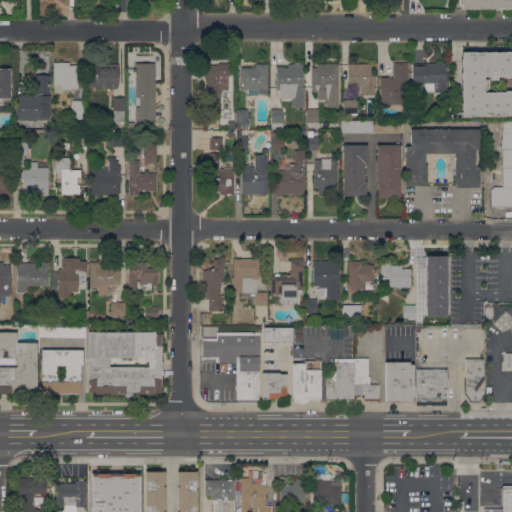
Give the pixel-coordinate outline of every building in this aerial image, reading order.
[(511,0),(511,9),(462,9),(462,3),(461,3),(461,0),(511,0)] [(511,121),(503,121),(503,116),(462,116),(462,110),(461,110),(461,103),(462,103),(462,97),(461,97),(461,90),(461,79),(461,72),(461,68),(462,68),(462,66),(461,66),(461,59),(461,55),(462,55),(462,51),(472,52),(472,50),(477,50),(478,51),(484,51),(484,50),(490,50),(490,51),(494,51),(494,50),(501,50),(501,51),(505,51),(505,50),(511,50),(511,121)] [(54,60),(70,60),(70,65),(78,65),(78,88),(72,88),(72,89),(62,89),(62,85),(54,85),(54,60)] [(209,88),(207,88),(207,79),(205,79),(205,62),(231,62),(231,82),(229,82),(229,89),(220,89),(220,118),(209,118),(209,88)] [(0,64),(3,64),(3,63),(12,64),(12,89),(4,89),(4,94),(0,94),(0,64)] [(155,121),(136,121),(136,107),(140,107),(140,97),(136,97),(136,63),(155,63),(155,121)] [(339,87),(328,87),(328,90),(318,90),(318,91),(311,91),(311,67),(318,67),(318,63),(338,63),(339,87)] [(348,63),(371,64),(371,75),(376,75),(375,93),(361,93),(361,86),(358,86),(358,89),(348,89),(348,63)] [(408,63),(408,76),(406,76),(406,108),(391,108),(391,105),(380,105),(380,76),(390,76),(390,77),(394,77),(394,76),(393,76),(393,63),(408,63)] [(445,63),(445,90),(424,90),(424,83),(412,83),(413,63),(445,63)] [(90,87),(91,64),(118,64),(118,83),(117,83),(117,88),(97,87),(90,87)] [(241,68),(253,67),(253,65),(256,65),(256,64),(268,64),(268,88),(267,88),(267,94),(247,94),(247,89),(241,89),(241,75),(241,68)] [(277,67),(278,67),(278,66),(282,66),(282,67),(288,67),(288,64),(303,64),(303,85),(304,85),(304,107),(292,108),(292,98),(280,98),(279,90),(277,90),(277,67)] [(16,120),(16,96),(35,96),(35,75),(51,75),(51,84),(50,117),(49,117),(49,120),(16,120)] [(125,121),(114,121),(113,97),(125,97),(125,121)] [(84,119),(71,119),(72,100),(84,100),(84,119)] [(357,100),(357,115),(343,115),(343,100),(357,100)] [(248,109),(248,122),(241,122),(241,128),(236,128),(236,109),(248,109)] [(282,129),(271,129),(272,109),(283,109),(282,129)] [(326,109),(325,122),(319,122),(319,127),(306,127),(306,109),(326,109)] [(221,116),(222,116),(222,114),(229,114),(229,116),(235,115),(235,122),(233,122),(234,128),(221,128),(221,116)] [(341,132),(341,121),(371,121),(371,132),(341,132)] [(371,121),(402,121),(402,132),(371,132),(371,121)] [(511,207),(490,207),(490,191),(493,187),(502,187),(503,121),(511,121),(511,207)] [(479,129),(479,150),(477,150),(476,167),(479,167),(479,187),(455,187),(455,153),(425,153),(425,165),(427,165),(427,184),(405,184),(405,146),(410,146),(410,129),(479,129)] [(88,130),(88,141),(76,141),(76,130),(88,130)] [(236,149),(236,130),(241,130),(241,136),(247,136),(247,149),(236,149)] [(307,137),(307,131),(313,131),(313,137),(318,137),(318,149),(306,149),(306,137),(307,137)] [(125,132),(125,146),(108,146),(108,132),(125,132)] [(271,134),(284,134),(284,150),(272,150),(271,134)] [(223,149),(209,149),(209,137),(223,137),(223,149)] [(26,142),(26,155),(15,155),(15,142),(26,142)] [(157,163),(144,163),(144,156),(143,156),(143,143),(156,143),(157,163)] [(343,144),(367,144),(367,163),(364,163),(364,177),(366,177),(366,195),(343,195),(343,144)] [(400,195),(400,197),(378,197),(377,182),(376,144),(400,144),(400,195)] [(241,165),(248,165),(248,167),(255,167),(255,155),(263,155),(263,149),(268,149),(269,193),(266,193),(266,195),(261,195),(261,194),(241,194),(241,165)] [(304,193),(272,193),(272,183),(278,183),(278,170),(289,170),(289,162),(293,162),(293,149),(304,149),(304,169),(304,193)] [(0,194),(0,151),(11,151),(12,194),(0,194)] [(219,169),(224,169),(224,167),(233,167),(233,194),(219,194),(219,192),(209,192),(209,152),(219,153),(219,169)] [(61,198),(61,179),(55,180),(55,157),(71,157),(71,169),(81,169),(81,177),(79,177),(79,184),(80,184),(80,198),(61,198)] [(91,165),(100,165),(100,167),(108,167),(108,160),(109,160),(109,157),(115,157),(115,160),(118,160),(118,165),(120,165),(120,192),(114,192),(114,194),(91,195),(91,165)] [(314,160),(321,160),(320,158),(331,158),(331,160),(337,160),(337,169),(336,169),(337,187),(334,187),(334,193),(318,193),(318,188),(314,188),(314,160)] [(128,160),(140,160),(140,173),(157,173),(157,187),(158,187),(158,190),(157,190),(157,191),(140,191),(140,195),(129,195),(128,160)] [(28,169),(28,162),(47,162),(47,167),(48,167),(48,194),(23,194),(23,176),(20,176),(20,171),(23,171),(23,169),(28,169)] [(69,291),(69,297),(59,297),(59,291),(58,291),(58,269),(61,269),(61,260),(68,260),(68,256),(79,256),(79,261),(81,261),(81,272),(78,272),(78,291),(69,291)] [(224,282),(221,282),(221,286),(219,286),(220,299),(223,299),(223,311),(209,311),(209,299),(206,299),(206,282),(203,282),(203,270),(214,269),(213,258),(224,258),(224,282)] [(259,258),(260,278),(258,278),(258,282),(257,282),(257,292),(267,292),(267,305),(255,305),(255,304),(251,304),(251,296),(255,296),(255,292),(233,292),(233,284),(231,284),(231,277),(233,277),(233,258),(259,258)] [(271,294),(271,286),(269,286),(269,275),(274,275),(274,274),(276,273),(278,273),(279,274),(288,274),(288,271),(290,271),(290,260),(291,260),(291,258),(302,258),(302,260),(303,260),(303,271),(304,271),(304,275),(303,275),(303,289),(299,289),(299,305),(282,305),(282,302),(272,303),(272,294),(271,294)] [(339,260),(339,285),(329,285),(329,287),(319,287),(319,285),(313,285),(313,261),(339,260)] [(0,261),(4,262),(4,265),(10,265),(10,291),(0,291),(0,261)] [(128,265),(136,265),(136,262),(147,261),(147,267),(157,267),(157,283),(152,283),(152,290),(128,290),(128,265)] [(349,261),(361,261),(362,265),(374,264),(374,282),(364,283),(364,289),(357,289),(357,293),(349,293),(349,261)] [(37,263),(37,262),(49,262),(49,267),(48,267),(48,285),(29,285),(29,292),(17,292),(17,263),(37,263)] [(90,262),(99,262),(99,266),(120,266),(120,284),(99,284),(99,287),(90,287),(90,262)] [(401,287),(401,288),(399,288),(399,287),(389,287),(389,278),(388,278),(388,274),(381,274),(381,262),(390,262),(390,264),(402,265),(402,268),(411,268),(411,287),(401,287)] [(423,265),(436,265),(438,265),(439,267),(446,267),(447,284),(424,284),(423,265)] [(317,299),(317,312),(306,312),(306,299),(317,299)] [(125,302),(125,315),(123,315),(123,320),(119,320),(119,315),(117,315),(117,319),(112,319),(112,315),(111,315),(111,302),(125,302)] [(361,304),(361,315),(342,315),(342,304),(361,304)] [(415,305),(415,319),(409,319),(409,317),(403,317),(403,304),(415,305)] [(75,318),(51,318),(52,305),(75,305),(75,318)] [(431,319),(419,319),(419,305),(431,305),(431,319)] [(157,306),(157,319),(144,319),(144,306),(157,306)] [(88,324),(80,324),(80,310),(88,310),(88,324)] [(85,327),(85,337),(39,336),(39,326),(85,327)] [(292,327),(292,342),(264,342),(264,327),(292,327)] [(331,327),(342,327),(342,338),(331,338),(331,327)] [(0,392),(0,331),(1,331),(1,332),(4,332),(4,331),(11,331),(11,332),(17,332),(17,343),(37,342),(37,393),(0,392)] [(155,331),(155,333),(161,333),(161,392),(154,392),(154,394),(139,394),(139,392),(125,392),(125,394),(111,394),(111,392),(103,392),(103,394),(96,394),(96,392),(88,392),(88,332),(155,331)] [(236,367),(238,367),(238,362),(216,362),(216,359),(203,359),(203,338),(216,337),(216,332),(260,331),(260,399),(236,400),(236,367)] [(42,393),(42,349),(83,350),(83,364),(81,364),(81,393),(42,393)] [(511,354),(502,354),(503,372),(511,372),(511,354)] [(354,395),(354,402),(326,402),(326,399),(325,399),(325,374),(327,374),(327,370),(330,370),(330,366),(334,366),(334,358),(354,358),(354,395)] [(368,358),(368,376),(370,376),(370,384),(379,384),(379,400),(365,400),(365,395),(354,395),(354,358),(368,358)] [(464,378),(465,378),(465,358),(483,358),(483,395),(479,402),(470,402),(464,393),(464,378)] [(306,403),(305,403),(304,404),(303,404),(302,403),(301,403),(298,401),(293,401),(293,363),(305,363),(305,360),(320,360),(320,398),(308,398),(308,400),(307,402),(306,403)] [(410,362),(410,364),(414,364),(414,401),(410,401),(410,402),(386,402),(385,362),(410,362)] [(416,369),(419,369),(419,368),(422,368),(422,369),(430,369),(430,368),(433,368),(446,368),(446,405),(416,405),(416,402),(416,369)] [(287,398),(262,399),(262,372),(280,372),(280,373),(287,373),(287,376),(288,376),(288,377),(289,378),(289,379),(288,380),(287,380),(287,398)] [(165,484),(163,484),(163,487),(165,487),(165,510),(163,510),(163,511),(145,511),(145,471),(165,471),(165,484)] [(179,511),(179,510),(177,510),(177,487),(179,487),(179,485),(177,485),(177,471),(197,471),(197,480),(196,480),(196,490),(197,490),(197,506),(196,506),(196,511),(179,511)] [(313,475),(313,474),(331,474),(331,482),(334,482),(334,476),(341,476),(341,504),(335,504),(335,511),(332,511),(331,504),(329,504),(329,505),(324,505),(324,510),(315,510),(315,504),(310,504),(310,475),(313,475)] [(305,503),(292,503),(292,505),(287,505),(288,508),(285,508),(285,505),(279,505),(279,501),(280,501),(280,484),(274,485),(274,477),(294,476),(294,477),(306,477),(306,485),(305,485),(305,503)] [(46,478),(46,487),(51,487),(50,492),(46,492),(46,493),(44,493),(44,511),(17,511),(22,511),(22,495),(19,495),(19,478),(46,478)] [(120,498),(119,498),(119,500),(116,500),(116,498),(114,498),(114,499),(113,500),(113,508),(101,509),(101,505),(91,505),(91,480),(99,480),(99,481),(110,481),(110,479),(120,478),(120,498)] [(241,511),(242,481),(241,480),(241,478),(252,478),(252,483),(267,484),(267,487),(268,487),(268,492),(266,492),(266,505),(272,506),(272,511),(241,511)] [(86,506),(77,506),(77,511),(63,511),(63,508),(57,508),(57,495),(56,495),(56,491),(55,491),(55,488),(56,488),(56,483),(76,483),(76,480),(78,480),(79,479),(83,479),(84,480),(86,480),(86,506)] [(234,511),(213,511),(214,503),(212,503),(212,495),(205,495),(205,480),(227,480),(228,479),(231,479),(232,480),(234,480),(234,511)] [(511,511),(484,511),(484,508),(502,508),(502,486),(511,486),(511,511)]
